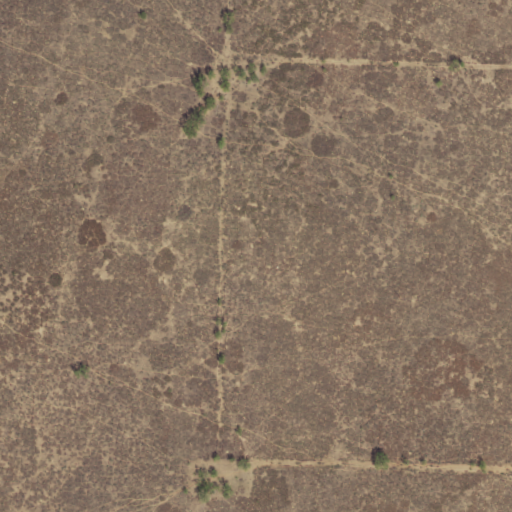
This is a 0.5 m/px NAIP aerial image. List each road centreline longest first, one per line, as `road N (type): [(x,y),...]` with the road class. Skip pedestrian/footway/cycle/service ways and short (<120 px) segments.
road 1 (track): [(257,511),(274,470),(284,0)]
road 2 (track): [(511,479),(274,470)]
road 3 (track): [(511,86),(284,75)]
